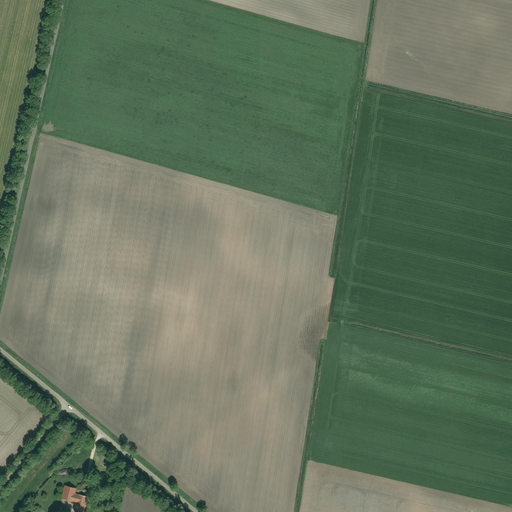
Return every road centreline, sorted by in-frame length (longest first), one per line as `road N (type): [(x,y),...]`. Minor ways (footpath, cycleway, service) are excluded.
road 1 (unclassified): [(61,0),(0,274)]
road 2 (unclassified): [(198,511),(69,403)]
